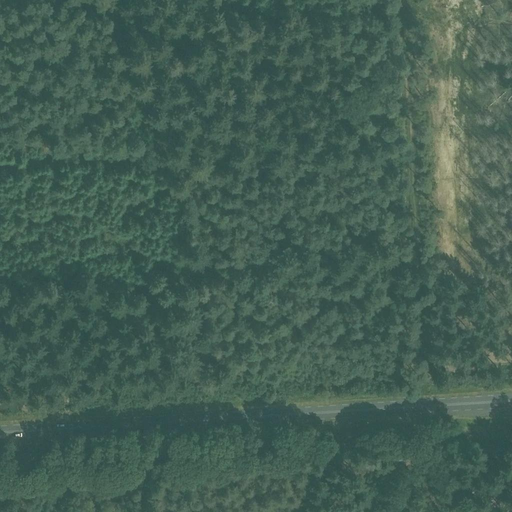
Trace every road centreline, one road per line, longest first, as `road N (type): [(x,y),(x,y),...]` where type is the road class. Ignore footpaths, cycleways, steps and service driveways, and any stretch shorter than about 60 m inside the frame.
road 1 (primary): [(68,428),(457,405)]
road 2 (unclassified): [(68,459),(457,438)]
